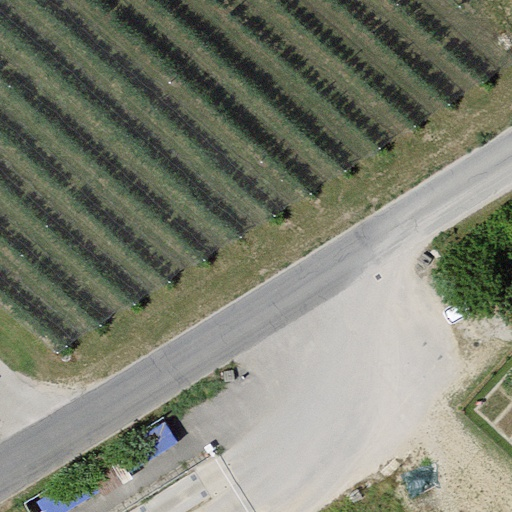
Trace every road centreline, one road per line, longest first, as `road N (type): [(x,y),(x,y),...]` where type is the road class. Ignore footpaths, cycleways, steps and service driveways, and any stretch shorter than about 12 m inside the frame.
road 1 (unclassified): [(0,479),(511,160)]
road 2 (unknown): [(300,289),(330,429),(233,511)]
